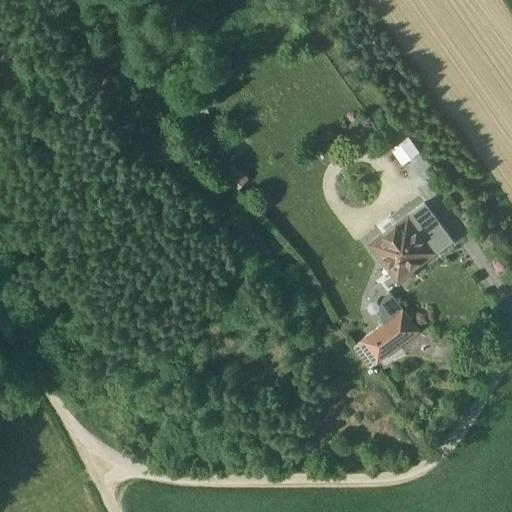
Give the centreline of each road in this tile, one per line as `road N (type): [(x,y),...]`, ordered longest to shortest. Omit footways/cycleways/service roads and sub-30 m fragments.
road 1 (track): [(511,353),(412,479),(110,483)]
road 2 (track): [(110,483),(0,303)]
road 3 (track): [(511,305),(426,189)]
